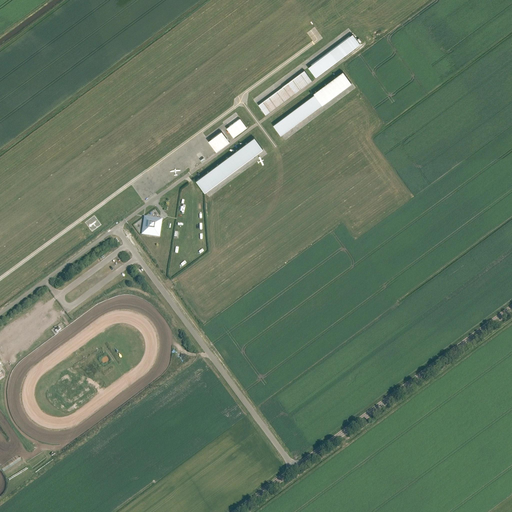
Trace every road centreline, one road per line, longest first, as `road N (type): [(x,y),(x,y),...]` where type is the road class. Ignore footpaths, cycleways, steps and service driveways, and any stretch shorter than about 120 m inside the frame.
road 1 (unclassified): [(294,468),(116,228)]
road 2 (tertiary): [(294,468),(511,307)]
road 3 (unclassified): [(0,314),(116,228)]
